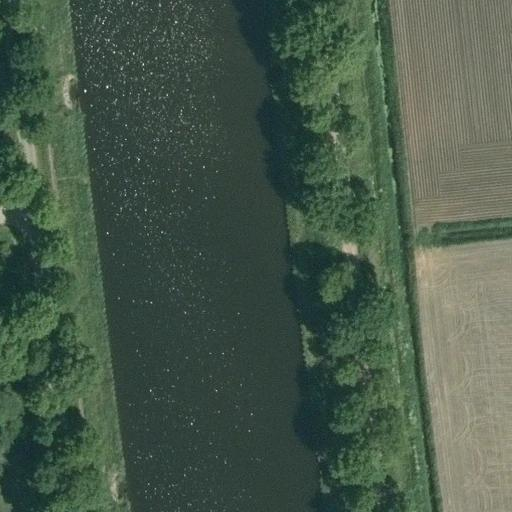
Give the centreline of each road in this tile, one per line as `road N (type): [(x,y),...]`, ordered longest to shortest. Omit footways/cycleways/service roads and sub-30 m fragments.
road 1 (unclassified): [(74,511),(11,0)]
road 2 (track): [(383,511),(324,0)]
